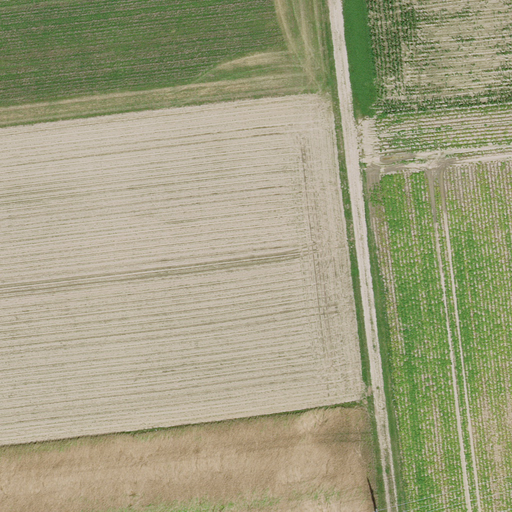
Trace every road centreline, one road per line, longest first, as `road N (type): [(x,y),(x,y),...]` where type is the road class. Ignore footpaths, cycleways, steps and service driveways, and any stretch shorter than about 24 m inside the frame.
road 1 (track): [(389,511),(334,0)]
road 2 (track): [(511,97),(348,115)]
